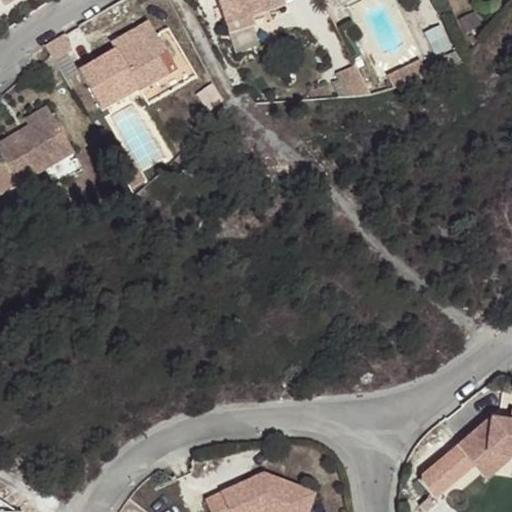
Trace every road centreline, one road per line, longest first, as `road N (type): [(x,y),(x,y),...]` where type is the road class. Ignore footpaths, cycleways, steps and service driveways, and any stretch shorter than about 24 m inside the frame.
road 1 (unknown): [(161,0),(252,127),(434,299),(511,345)]
road 2 (residential): [(93,511),(123,470),(199,428),(371,416)]
road 3 (residential): [(371,416),(492,365),(511,347)]
